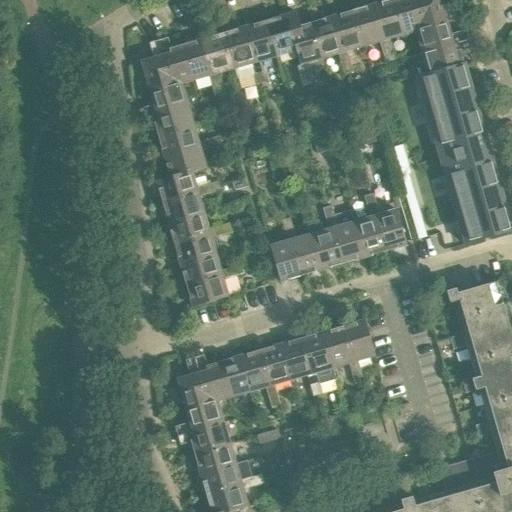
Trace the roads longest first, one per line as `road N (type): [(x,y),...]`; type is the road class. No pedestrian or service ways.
road 1 (residential): [(154,0),(127,15),(115,37),(142,222),(144,350)]
road 2 (residential): [(144,350),(384,281)]
road 3 (residential): [(144,350),(150,454),(175,511)]
road 4 (residential): [(384,281),(428,437)]
road 5 (residential): [(384,281),(511,247)]
